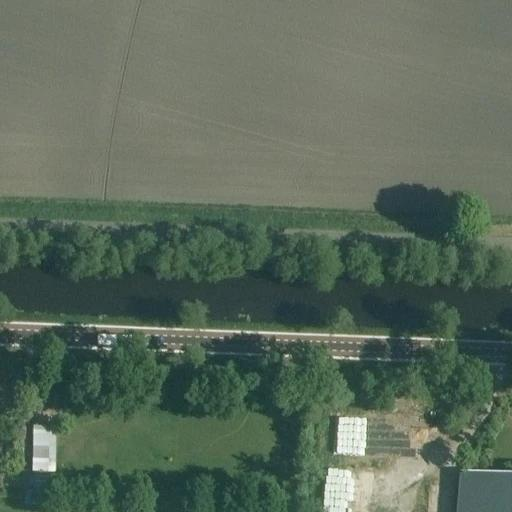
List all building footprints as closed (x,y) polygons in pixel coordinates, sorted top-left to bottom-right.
[(56,476),(58,430),(34,430),(33,475),(56,476)] [(346,461),(390,458),(388,434),(345,437),(346,461)] [(0,438),(0,444),(0,482),(21,483),(23,438),(0,438)] [(511,511),(511,479),(463,475),(460,511),(511,511)] [(36,477),(35,487),(48,488),(49,477),(36,477)]
